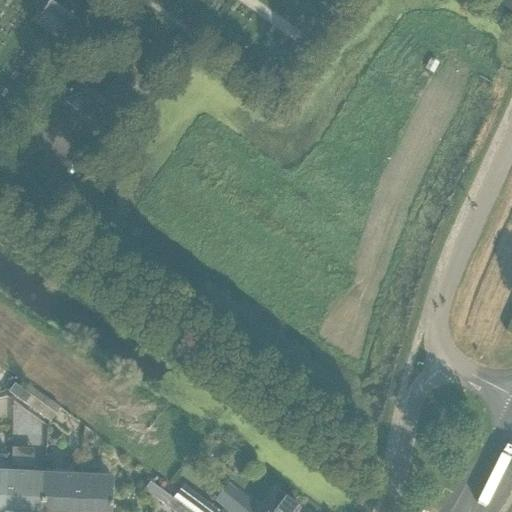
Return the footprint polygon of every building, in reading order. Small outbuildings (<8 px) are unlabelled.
[(77,42),(88,27),(84,20),(56,0),(52,0),(40,19),(69,40),(77,42)] [(109,54),(116,44),(101,34),(94,44),(109,54)] [(114,112),(127,94),(125,93),(137,75),(125,67),(113,85),(100,103),(76,85),(64,103),(101,130),(114,113),(114,112)] [(25,406),(31,397),(14,385),(8,393),(25,406)] [(41,417),(47,409),(31,397),(25,406),(41,417)] [(47,409),(41,417),(49,423),(56,415),(47,409)] [(0,511),(7,511),(9,476),(0,475),(0,511)] [(41,511),(43,478),(9,476),(7,511),(41,511)] [(74,511),(76,479),(43,478),(41,511),(74,511)] [(76,479),(74,511),(109,511),(109,510),(111,510),(111,505),(110,505),(111,481),(76,479)] [(153,498),(158,490),(149,483),(143,491),(153,498)] [(169,510),(175,502),(158,490),(153,498),(169,510)] [(252,511),(257,506),(238,490),(220,511),(252,511)] [(298,511),(299,511),(284,499),(274,511),(298,511)] [(171,511),(189,511),(175,502),(169,510),(171,511)]
